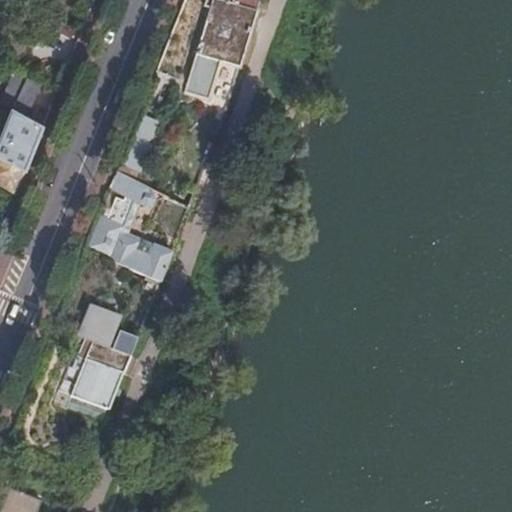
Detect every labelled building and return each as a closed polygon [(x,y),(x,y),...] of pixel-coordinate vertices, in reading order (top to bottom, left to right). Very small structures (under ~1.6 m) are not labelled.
[(212,0),(196,53),(239,67),(255,12),(252,11),(237,6),(219,0),(212,0)] [(239,0),(237,6),(252,11),(254,0),(239,0)] [(0,159),(25,173),(44,127),(10,113),(0,137),(0,159)] [(0,185),(17,194),(25,173),(0,159),(0,185)] [(150,189),(125,176),(117,191),(142,203),(150,189)] [(162,201),(159,207),(160,215),(166,218),(173,216),(176,209),(175,204),(167,200),(162,201)] [(117,244),(110,260),(158,284),(169,253),(119,228),(113,241),(117,244)] [(59,390),(109,410),(129,358),(83,338),(75,360),(81,363),(79,369),(69,365),(59,390)]
